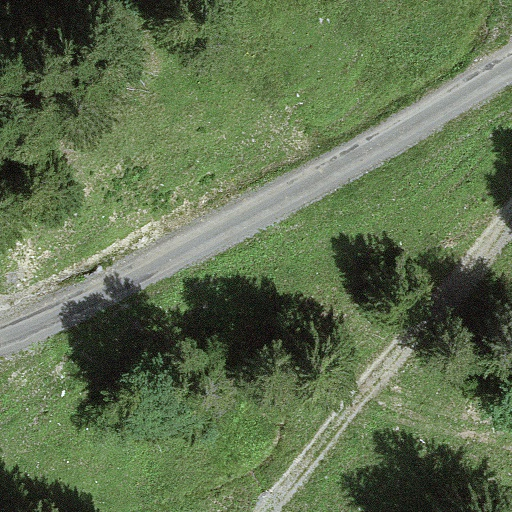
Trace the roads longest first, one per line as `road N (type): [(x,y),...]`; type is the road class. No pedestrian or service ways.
road 1 (unclassified): [(511,60),(0,327)]
road 2 (track): [(259,511),(511,207)]
